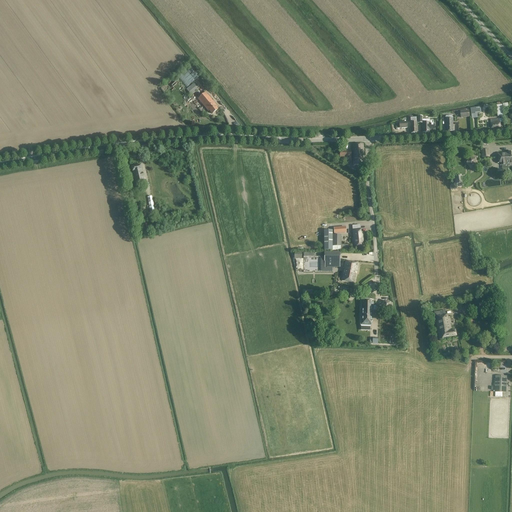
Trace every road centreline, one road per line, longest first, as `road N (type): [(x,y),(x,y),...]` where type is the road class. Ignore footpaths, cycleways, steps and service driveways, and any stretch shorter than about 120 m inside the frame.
road 1 (tertiary): [(0,165),(131,144),(367,138)]
road 2 (tertiary): [(367,138),(511,130)]
road 3 (residential): [(376,276),(367,138)]
